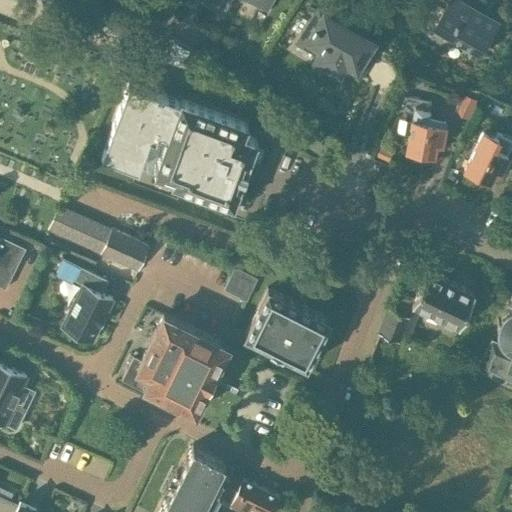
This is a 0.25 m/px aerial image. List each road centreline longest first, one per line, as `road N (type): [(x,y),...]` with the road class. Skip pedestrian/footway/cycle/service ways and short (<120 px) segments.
road 1 (residential): [(268,466),(307,458),(401,223),(426,221),(511,259)]
road 2 (unknown): [(374,293),(67,180)]
road 3 (residential): [(89,377),(147,271),(226,309)]
road 4 (residential): [(268,466),(89,377)]
